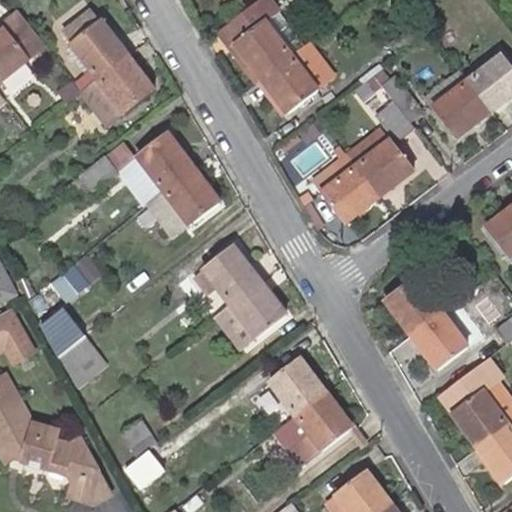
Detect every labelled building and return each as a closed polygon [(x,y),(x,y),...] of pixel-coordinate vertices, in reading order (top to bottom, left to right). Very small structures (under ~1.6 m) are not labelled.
[(235,44),(262,79),(291,56),(265,23),(278,12),(269,0),(262,0),(236,20),(248,35),(235,44)] [(0,81),(28,57),(26,55),(44,43),(16,5),(0,17),(0,21),(5,29),(0,32),(0,81)] [(278,12),(265,23),(291,56),(305,46),(278,12)] [(98,80),(127,56),(100,20),(71,43),(98,80)] [(236,20),(220,32),(258,82),(262,79),(235,44),(248,35),(236,20)] [(154,90),(127,56),(98,80),(82,92),(109,125),(154,90)] [(291,56),(262,79),(289,114),(318,92),(291,56)] [(511,67),(504,57),(469,83),(492,112),(511,97),(511,67)] [(397,78),(383,89),(395,105),(410,125),(425,114),(397,78)] [(492,112),(469,83),(433,110),(456,140),(492,112)] [(395,105),(379,117),(398,143),(414,131),(410,125),(395,105)] [(164,192),(193,169),(167,134),(137,158),(138,159),(164,192)] [(300,157),(309,172),(335,156),(326,141),(300,157)] [(356,168),(378,198),(414,172),(391,142),(356,168)] [(105,155),(80,175),(94,192),(119,172),(105,155)] [(164,192),(138,159),(118,175),(143,208),(164,192)] [(349,159),(314,185),(321,195),(356,168),(349,159)] [(344,224),(378,198),(356,168),(321,195),(344,224)] [(511,256),(511,210),(485,231),(507,260),(511,256)] [(229,305),(259,281),(232,247),(202,270),(229,305)] [(0,304),(16,295),(0,266),(0,304)] [(384,300),(410,336),(441,313),(414,278),(384,300)] [(286,317),(259,281),(229,305),(254,337),(256,340),(286,317)] [(229,305),(214,317),(239,349),(254,337),(229,305)] [(441,313),(410,336),(436,371),(466,348),(441,313)] [(7,314),(0,317),(0,350),(1,350),(10,365),(30,354),(16,329),(7,314)] [(55,338),(49,342),(58,357),(83,338),(65,316),(56,323),(59,327),(51,333),(55,338)] [(511,341),(511,317),(494,331),(505,347),(511,341)] [(83,338),(58,357),(69,377),(96,355),(83,338)] [(96,355),(69,377),(78,389),(105,367),(96,355)] [(269,381),(296,417),(325,394),(298,359),(269,381)] [(455,413),(452,415),(478,450),(508,427),(482,392),(494,382),(499,378),(486,361),(442,395),(455,413)] [(0,453),(3,452),(7,457),(11,455),(20,457),(22,458),(21,460),(49,468),(49,467),(65,472),(73,484),(94,472),(78,442),(68,448),(58,444),(52,434),(28,426),(1,378),(0,377),(0,453)] [(511,404),(494,382),(482,392),(508,427),(511,423),(511,404)] [(325,394),(352,430),(356,428),(329,391),(325,394)] [(325,394),(296,417),(310,435),(323,453),(352,430),(325,394)] [(442,395),(439,397),(452,415),(455,413),(442,395)] [(139,421),(120,435),(129,447),(148,433),(139,421)] [(511,479),(511,432),(508,427),(478,450),(503,485),(504,485),(511,479)] [(310,435),(290,452),(303,468),(323,453),(310,435)] [(478,450),(473,453),(499,488),(503,485),(478,450)] [(3,452),(0,453),(0,458),(4,466),(20,457),(11,455),(7,457),(3,452)] [(49,468),(21,460),(19,466),(47,474),(49,468)] [(109,499),(94,472),(73,484),(73,485),(69,501),(93,507),(109,499)] [(338,500),(347,511),(387,511),(393,508),(365,472),(335,496),(338,500)] [(347,511),(338,500),(329,507),(332,511),(347,511)]
